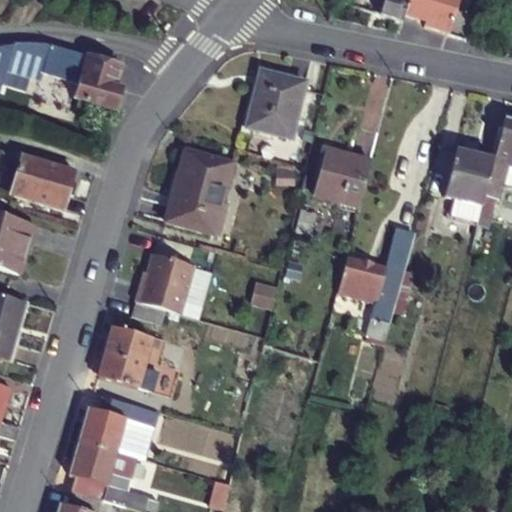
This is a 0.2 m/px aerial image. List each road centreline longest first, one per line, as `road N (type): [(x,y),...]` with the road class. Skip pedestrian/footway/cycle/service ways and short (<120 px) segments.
road 1 (residential): [(227,20),(155,107),(126,159),(19,511)]
road 2 (residential): [(227,20),(511,77)]
